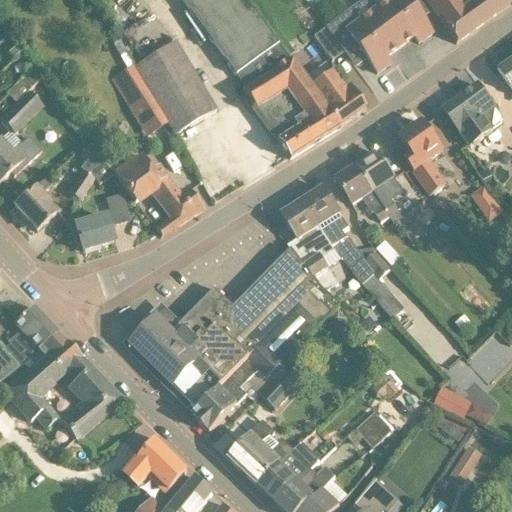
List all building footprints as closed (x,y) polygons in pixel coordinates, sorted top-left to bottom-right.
[(179,0),(245,91),(286,61),(244,6),(240,0),(179,0)] [(371,13),(399,51),(413,41),(418,48),(431,38),(403,0),(387,0),(388,1),(371,13)] [(511,0),(421,0),(455,47),(511,7),(511,6),(511,0)] [(385,61),(399,51),(371,13),(354,25),(347,15),(325,31),(343,57),(355,48),(376,78),(390,68),(385,61)] [(331,66),(343,57),(325,31),(312,41),(331,66)] [(119,45),(113,49),(128,73),(133,70),(119,45)] [(174,138),(216,114),(175,45),(134,69),(174,138)] [(286,61),(245,91),(241,94),(289,163),(339,132),(309,92),(286,61)] [(511,65),(498,75),(511,94),(511,65)] [(150,138),(167,128),(133,70),(128,73),(116,79),(150,138)] [(0,123),(0,124),(28,97),(34,92),(33,91),(43,81),(33,71),(6,98),(16,108),(0,123)] [(309,92),(339,132),(365,112),(348,89),(344,93),(331,76),(309,92)] [(470,151),(494,134),(485,122),(496,114),(478,90),(444,114),(470,151)] [(28,97),(0,124),(10,135),(0,143),(0,186),(9,178),(13,183),(42,157),(28,141),(22,147),(15,139),(42,112),(39,109),(28,97)] [(431,200),(445,189),(428,165),(443,156),(422,127),(399,143),(411,160),(406,164),(431,200)] [(381,208),(390,222),(391,221),(395,228),(396,227),(401,233),(402,232),(412,246),(422,239),(402,211),(397,214),(391,205),(393,203),(384,189),(394,182),(378,157),(357,171),(373,196),(381,208)] [(104,165),(114,179),(135,207),(151,197),(176,232),(201,216),(186,196),(178,201),(157,171),(150,176),(140,162),(123,174),(112,161),(104,165)] [(114,179),(104,165),(102,164),(84,176),(83,175),(67,197),(79,205),(95,183),(98,188),(114,179)] [(374,216),(382,227),(390,222),(381,208),(373,196),(357,171),(336,184),(352,209),(363,203),(373,217),(374,216)] [(36,236),(55,218),(46,208),(48,205),(41,197),(52,187),(47,181),(13,211),(36,236)] [(490,222),(503,213),(485,188),(472,198),(490,222)] [(336,255),(335,256),(362,289),(392,323),(404,313),(379,284),(392,272),(377,255),(376,256),(374,254),(368,259),(361,259),(348,240),(346,241),(341,233),(347,229),(340,217),(324,192),(303,205),(319,231),(336,255)] [(114,228),(128,224),(120,198),(106,203),(114,228)] [(323,263),(335,256),(336,255),(319,231),(303,205),(282,219),(298,244),(289,250),(291,253),(312,283),(317,281),(327,293),(337,286),(323,263)] [(82,255),(113,246),(106,221),(75,230),(82,255)] [(324,295),(327,293),(317,281),(312,283),(291,253),(234,312),(216,295),(173,338),(156,322),(130,348),(197,414),(216,392),(217,393),(244,362),(242,360),(260,339),(265,346),(284,365),(340,311),(324,295)] [(465,292),(484,314),(492,307),(473,285),(465,292)] [(37,353),(56,337),(32,312),(13,327),(20,334),(7,346),(9,348),(3,353),(18,370),(28,362),(37,353)] [(347,322),(338,313),(329,322),(329,339),(347,339),(347,322)] [(472,327),(464,318),(454,325),(462,335),(472,327)] [(449,371),(465,389),(476,379),(484,387),(511,362),(511,346),(499,333),(468,362),(463,358),(449,371)] [(36,370),(34,372),(50,389),(68,373),(80,363),(56,337),(37,353),(28,362),(36,370)] [(286,367),(284,365),(265,346),(260,339),(242,360),(244,362),(217,393),(216,392),(197,414),(197,415),(192,419),(207,433),(243,395),(237,390),(253,371),(272,389),(273,388),(269,383),(286,367)] [(75,445),(120,405),(89,372),(80,363),(68,373),(77,383),(69,390),(84,407),(60,428),(75,445)] [(273,388),(272,389),(261,401),(275,414),(304,384),(286,367),(269,383),(273,388)] [(401,393),(400,391),(404,387),(389,370),(381,377),(383,379),(375,386),(379,391),(375,395),(382,403),(386,399),(389,403),(401,393)] [(37,401),(50,389),(34,372),(31,375),(30,375),(6,396),(30,427),(36,421),(46,433),(56,424),(47,413),(37,401)] [(463,425),(466,419),(471,407),(442,392),(433,409),(463,425)] [(491,417),(471,407),(466,419),(486,429),(491,417)] [(366,426),(383,444),(392,436),(375,417),(366,425),(366,426)] [(280,469),(282,466),(271,456),(273,453),(267,447),(278,435),(265,423),(228,463),(257,491),(280,469)] [(373,453),(383,444),(366,426),(356,434),(373,453)] [(463,439),(447,426),(441,433),(458,446),(463,439)] [(170,502),(191,478),(155,442),(124,478),(138,492),(148,480),(170,502)] [(297,484),(299,485),(317,464),(335,450),(329,444),(312,460),(300,448),(282,466),(280,469),(257,491),(274,507),(297,484)] [(461,486),(479,458),(478,457),(468,451),(449,479),(461,486)] [(315,502),(323,494),(336,481),(326,470),(306,492),(299,485),(297,484),(274,507),(279,511),(302,511),(313,501),(315,502)] [(200,511),(212,498),(196,482),(170,511),(200,511)] [(381,511),(378,510),(390,496),(375,483),(356,506),(362,511),(381,511)] [(302,511),(339,511),(340,511),(323,494),(315,502),(313,501),(302,511)]
